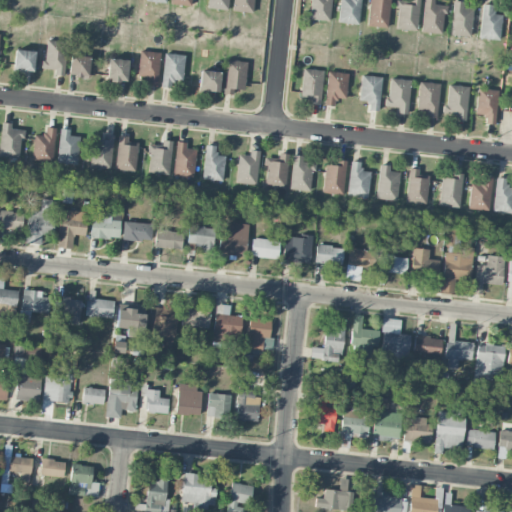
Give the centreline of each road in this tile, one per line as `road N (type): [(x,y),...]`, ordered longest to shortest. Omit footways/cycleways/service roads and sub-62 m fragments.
road 1 (residential): [(511,153),(0,95)]
road 2 (residential): [(511,481),(0,423)]
road 3 (residential): [(511,315),(0,258)]
road 4 (residential): [(301,292),(281,511)]
road 5 (residential): [(286,0),(273,126)]
